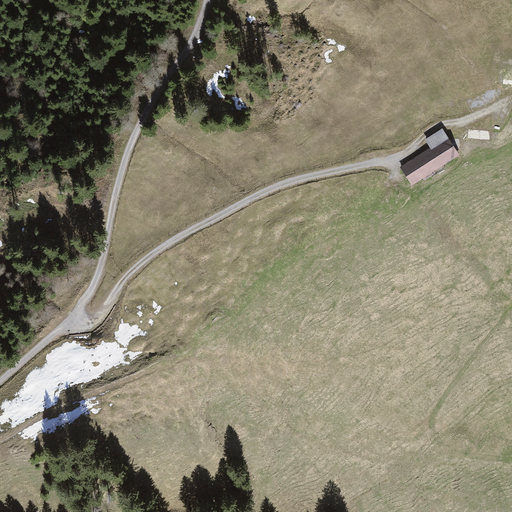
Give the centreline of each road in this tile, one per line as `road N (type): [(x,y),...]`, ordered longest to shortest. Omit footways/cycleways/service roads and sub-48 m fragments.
road 1 (track): [(71,319),(87,326),(161,247),(272,189),(393,160)]
road 2 (track): [(208,0),(196,37),(133,143),(103,266),(71,319)]
